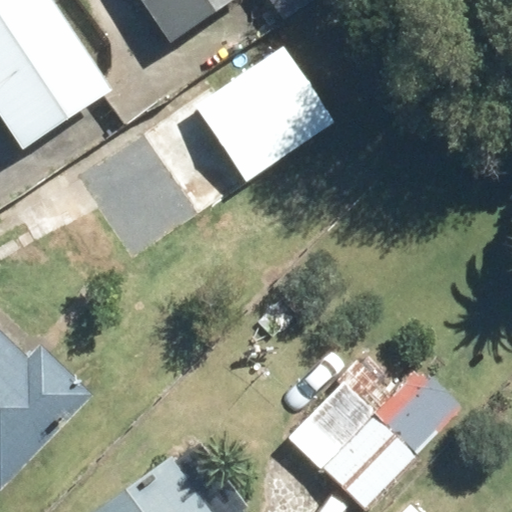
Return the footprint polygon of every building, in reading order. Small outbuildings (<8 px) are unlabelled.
[(52,0),(0,0),(0,112),(24,149),(113,90),(52,0)] [(141,0),(170,45),(240,0),(141,0)] [(136,259),(275,165),(219,84),(80,178),(136,259)] [(85,215),(70,190),(5,227),(20,253),(85,215)] [(0,327),(0,490),(94,396),(42,345),(30,357),(0,327)] [(397,394),(357,355),(332,381),(342,391),(293,443),(322,472),(379,412),(397,394)] [(327,471),(371,511),(419,459),(375,419),(327,471)] [(210,511),(172,459),(98,511),(210,511)]
